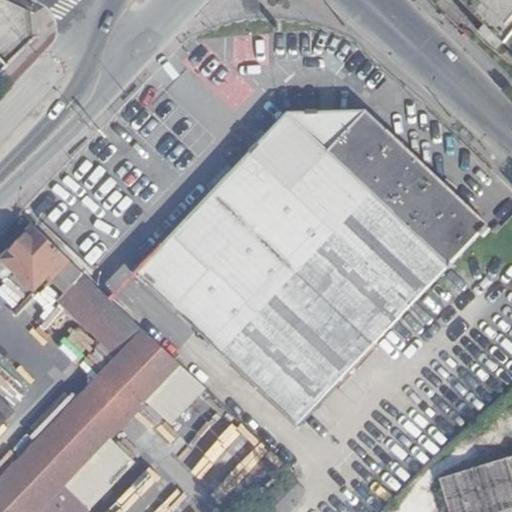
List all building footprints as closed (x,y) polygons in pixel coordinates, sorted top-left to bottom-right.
[(511,0),(449,0),(497,46),(511,28),(511,0)] [(0,72),(10,64),(0,53),(0,72)] [(142,272),(301,424),(489,225),(370,109),(293,112),(142,272)] [(41,153),(0,192),(0,208),(6,215),(41,182),(35,175),(50,161),(41,153)] [(85,274),(37,227),(6,259),(56,305),(61,300),(85,274)] [(85,274),(61,300),(121,356),(145,331),(85,274)] [(121,356),(0,484),(0,507),(5,511),(86,511),(205,388),(145,331),(121,356)] [(0,432),(11,421),(0,410),(0,432)] [(511,511),(511,460),(440,482),(448,511),(511,511)] [(259,511),(296,511),(305,503),(305,493),(290,479),(259,511)]
